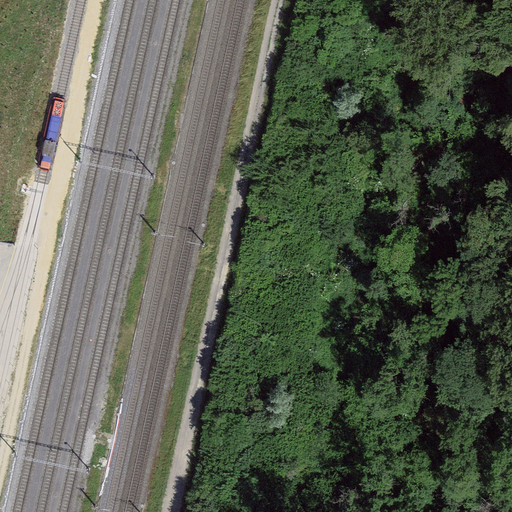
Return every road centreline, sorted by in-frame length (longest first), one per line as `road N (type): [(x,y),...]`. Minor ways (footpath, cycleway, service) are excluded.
road 1 (track): [(168,511),(282,0)]
road 2 (track): [(0,467),(94,0)]
